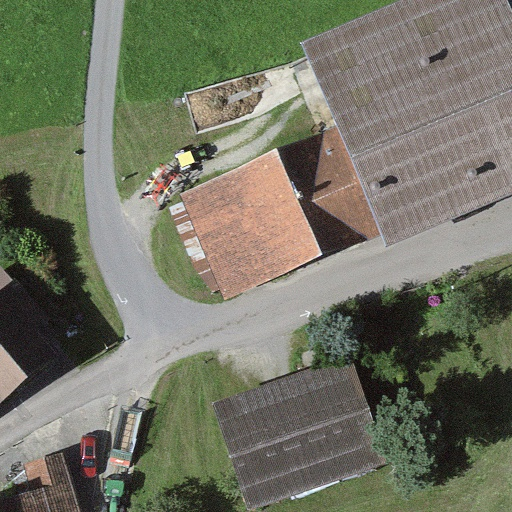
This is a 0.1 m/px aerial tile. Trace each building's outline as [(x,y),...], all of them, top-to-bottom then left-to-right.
[(511,9),(508,0),(403,0),(302,43),(337,127),(384,235),(388,246),(511,194),(511,9)] [(226,302),(384,235),(337,127),(180,193),(226,302)] [(0,291),(0,390),(44,354),(24,330),(37,320),(7,286),(0,291)] [(224,410),(253,496),(374,456),(345,369),(224,410)] [(32,497),(0,505),(0,511),(81,511),(66,453),(23,465),(32,497)]
